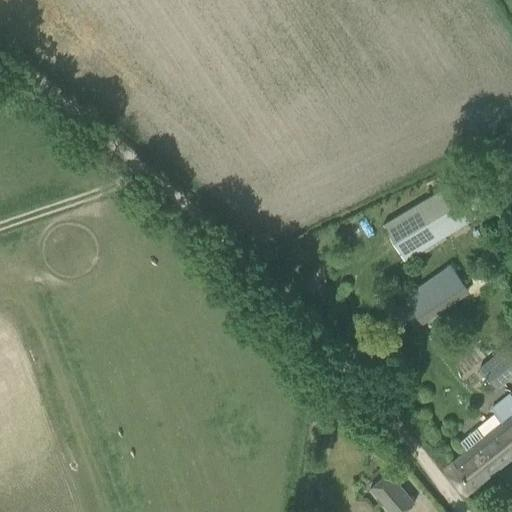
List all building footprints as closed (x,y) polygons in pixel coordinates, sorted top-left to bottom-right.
[(467,173),(383,224),(405,261),(489,210),(467,173)] [(470,292),(450,263),(403,296),(422,324),(470,292)] [(504,381),(488,360),(479,367),(495,388),(504,381)] [(511,455),(511,396),(510,394),(491,408),(502,421),(483,436),(476,428),(460,440),(467,449),(444,467),(465,493),(511,455)] [(402,511),(414,503),(389,472),(370,487),(390,511),(402,511)]
